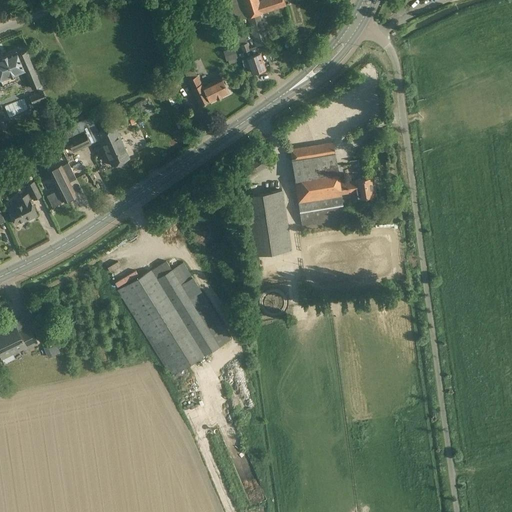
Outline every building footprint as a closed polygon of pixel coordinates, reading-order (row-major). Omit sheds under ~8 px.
[(287,4),(286,0),(285,0),(262,0),(260,1),(259,0),(224,0),(231,22),(248,17),(259,14),(259,13),(262,12),(287,4)] [(259,13),(248,19),(256,45),(248,48),(244,34),(237,36),(239,40),(245,57),(241,59),(244,67),(250,65),(252,73),(265,68),(257,46),(268,42),(263,27),(259,13)] [(238,57),(234,47),(223,50),(226,61),(227,60),(229,64),(238,61),(237,57),(238,57)] [(0,86),(18,79),(16,73),(24,70),(31,88),(41,84),(30,59),(26,50),(18,54),(16,50),(0,56),(0,78),(1,82),(0,82),(0,86)] [(197,77),(193,68),(185,72),(189,81),(188,81),(200,106),(229,92),(221,77),(205,85),(204,82),(201,84),(198,77),(197,77)] [(29,96),(33,104),(46,99),(43,90),(29,96)] [(23,95),(3,102),(9,117),(28,110),(23,95)] [(98,132),(91,116),(64,129),(68,138),(74,151),(90,144),(90,143),(100,139),(112,165),(129,157),(114,124),(98,132)] [(339,183),(333,142),(290,149),(292,158),(302,226),(345,220),(341,193),(357,191),(358,198),(376,195),(375,187),(372,188),(371,177),(355,179),(355,180),(339,183)] [(267,165),(260,156),(241,169),(247,177),(248,178),(267,165)] [(76,178),(68,162),(61,165),(61,164),(50,170),(60,188),(47,195),(52,206),(66,200),(66,201),(77,195),(70,182),(76,178)] [(41,196),(34,181),(27,185),(31,192),(18,198),(20,203),(8,209),(15,223),(27,217),(28,219),(37,215),(30,200),(33,198),(34,199),(41,196)] [(291,249),(282,189),(242,195),(251,255),(291,249)] [(172,269),(166,260),(118,290),(171,375),(230,339),(183,262),(172,269)] [(15,325),(0,332),(0,353),(4,363),(15,358),(12,352),(36,341),(34,335),(29,326),(19,332),(15,325)] [(59,352),(55,342),(44,347),(48,357),(59,352)]
